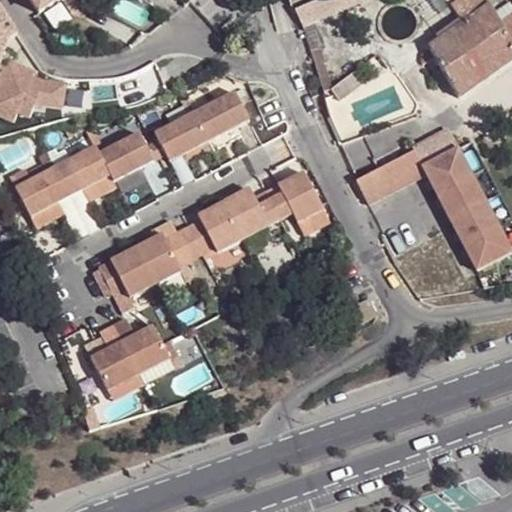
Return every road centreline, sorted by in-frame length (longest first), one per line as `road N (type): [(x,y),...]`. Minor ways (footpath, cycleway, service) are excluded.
road 1 (secondary): [(230,511),(511,414)]
road 2 (secondary): [(511,375),(259,464)]
road 3 (unclassified): [(407,328),(306,121)]
road 4 (unclassified): [(407,328),(305,393),(259,464)]
road 5 (secondary): [(259,464),(110,511)]
